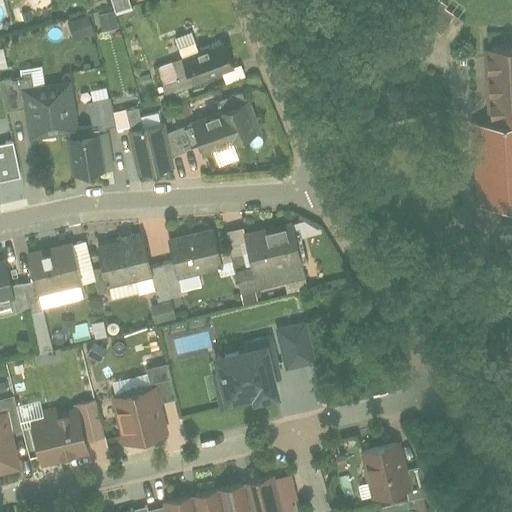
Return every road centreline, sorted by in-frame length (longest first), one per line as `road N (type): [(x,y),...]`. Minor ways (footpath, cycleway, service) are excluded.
road 1 (residential): [(316,190),(0,221)]
road 2 (residential): [(295,429),(59,486)]
road 3 (residential): [(446,392),(316,190)]
road 4 (residential): [(316,190),(251,0)]
road 5 (residential): [(446,392),(295,429)]
road 6 (residential): [(511,493),(446,392)]
